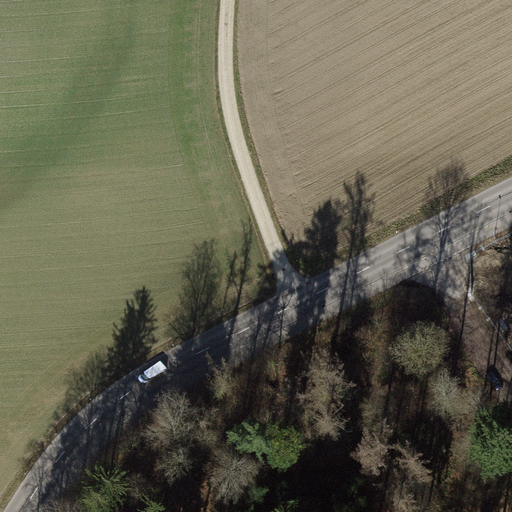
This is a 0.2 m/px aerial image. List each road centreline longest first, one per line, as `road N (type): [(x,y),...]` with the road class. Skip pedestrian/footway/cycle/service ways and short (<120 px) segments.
road 1 (tertiary): [(21,511),(67,446),(112,405),(204,344),(511,190)]
road 2 (track): [(117,511),(134,492),(283,394),(365,382),(468,416),(504,381)]
road 3 (track): [(294,298),(226,81),(228,0)]
road 4 (track): [(456,218),(465,242),(457,295),(504,381)]
